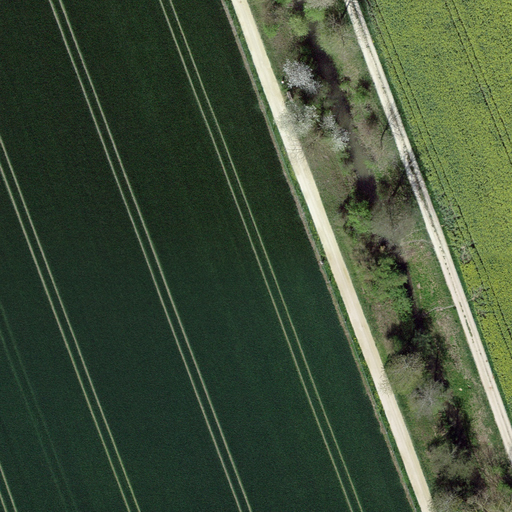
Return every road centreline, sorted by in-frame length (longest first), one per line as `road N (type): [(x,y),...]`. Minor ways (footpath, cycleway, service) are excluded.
road 1 (track): [(428,511),(237,0)]
road 2 (track): [(511,448),(351,0)]
